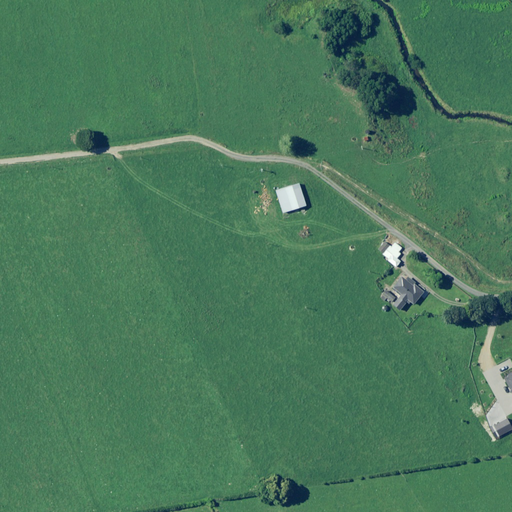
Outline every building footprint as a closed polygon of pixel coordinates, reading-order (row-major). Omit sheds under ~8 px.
[(306,206),(299,183),(276,191),(282,213),(306,206)] [(383,241),(379,238),(373,246),(376,249),(383,241)] [(391,247),(384,242),(377,250),(388,259),(387,260),(396,267),(400,261),(396,258),(400,254),(398,252),(401,248),(395,243),(391,247)] [(407,281),(402,276),(391,289),(400,296),(393,305),(399,310),(407,302),(411,306),(424,292),(408,278),(407,281)] [(380,297),(384,301),(387,298),(391,302),(395,297),(386,290),(380,297)]
